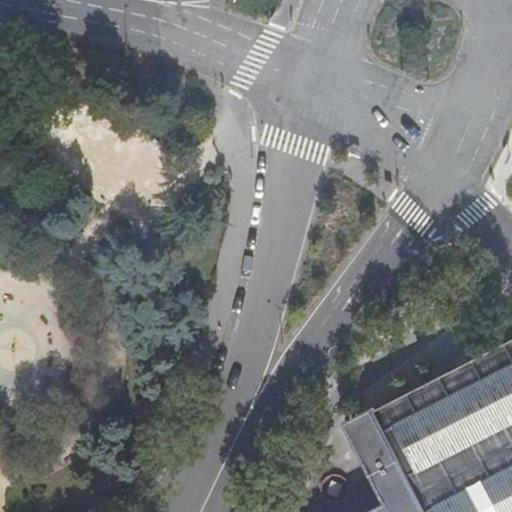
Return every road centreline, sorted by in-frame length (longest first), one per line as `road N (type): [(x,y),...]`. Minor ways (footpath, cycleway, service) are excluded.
road 1 (secondary): [(312,86),(237,439)]
road 2 (trunk): [(292,0),(511,222)]
road 3 (primary): [(69,0),(166,21),(312,86)]
road 4 (secondary): [(237,439),(354,301)]
road 5 (secondary): [(354,301),(453,255),(511,253)]
road 6 (trunk): [(511,119),(394,0)]
road 7 (primary): [(440,170),(500,18)]
road 8 (secondary): [(354,301),(440,170)]
road 9 (primary): [(312,86),(409,142),(440,170)]
